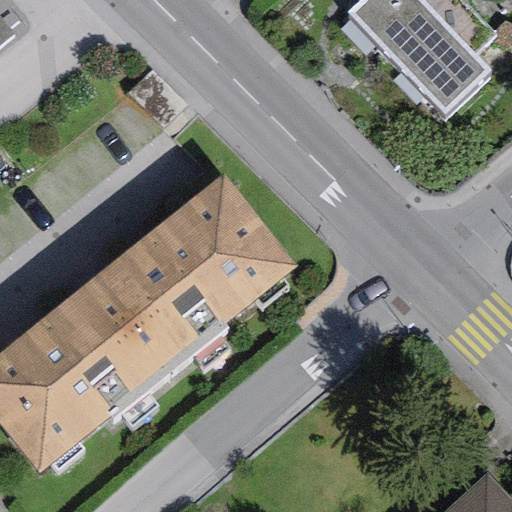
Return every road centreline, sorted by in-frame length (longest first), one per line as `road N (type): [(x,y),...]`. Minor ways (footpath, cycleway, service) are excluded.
road 1 (residential): [(422,275),(146,0)]
road 2 (residential): [(140,511),(422,275)]
road 3 (residential): [(511,360),(422,275)]
